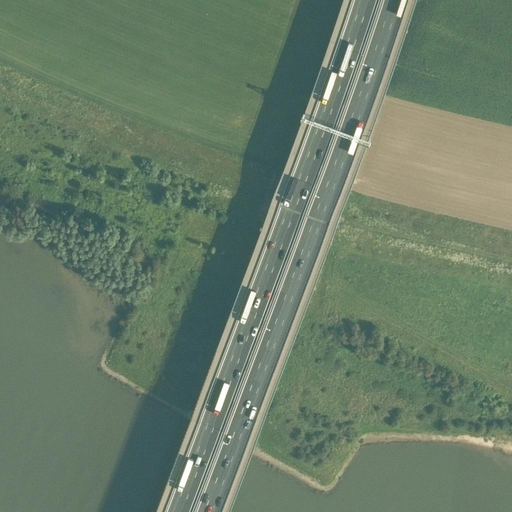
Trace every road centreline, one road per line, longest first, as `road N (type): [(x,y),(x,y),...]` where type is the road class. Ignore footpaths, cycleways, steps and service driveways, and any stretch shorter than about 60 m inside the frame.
road 1 (motorway): [(359,0),(169,511)]
road 2 (motorway): [(200,511),(389,0)]
road 3 (track): [(511,259),(336,220),(412,0)]
road 4 (track): [(0,90),(182,168),(336,220)]
